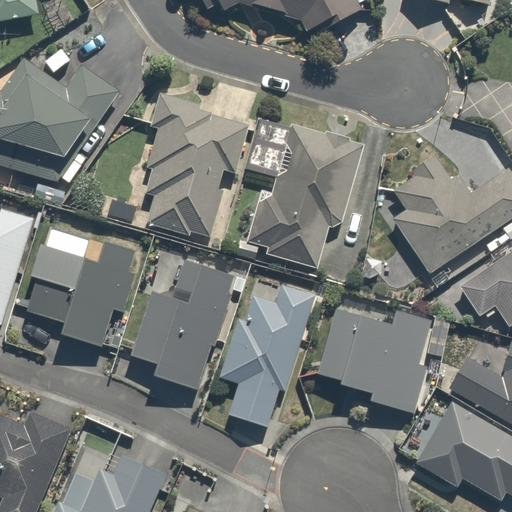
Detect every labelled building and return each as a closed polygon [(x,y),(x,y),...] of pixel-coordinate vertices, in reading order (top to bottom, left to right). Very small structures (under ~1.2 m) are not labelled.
[(0,0),(0,17),(32,12),(30,0),(0,0)] [(198,0),(208,15),(232,0),(244,0),(284,4),(300,25),(348,7),(345,0),(198,0)] [(57,87),(13,60),(0,81),(0,166),(50,197),(117,87),(74,60),(57,87)] [(149,83),(141,123),(156,127),(142,195),(148,196),(143,221),(205,234),(219,166),(232,169),(243,118),(202,110),(205,95),(149,83)] [(354,150),(285,134),(271,192),(255,188),(243,238),(263,243),(260,257),(325,272),(354,150)] [(407,207),(390,219),(424,267),(511,204),(511,184),(502,171),(464,198),(428,148),(411,160),(417,169),(392,187),(407,207)] [(0,319),(40,219),(0,202),(0,319)] [(91,262),(37,245),(28,273),(36,275),(25,309),(58,319),(55,329),(109,346),(138,252),(98,240),(91,262)] [(166,305),(143,297),(125,350),(151,359),(147,373),(191,388),(230,276),(182,259),(166,305)] [(237,291),(214,377),(233,382),(226,410),(265,420),(275,381),(287,384),(310,294),(278,285),(274,301),(237,291)] [(382,328),(331,309),(309,367),(361,387),(358,395),(409,413),(441,325),(390,306),(382,328)] [(437,393),(447,398),(412,461),(455,485),(459,477),(499,500),(502,496),(511,501),(511,335),(494,368),(461,349),(437,393)] [(24,424),(0,412),(0,511),(27,511),(71,414),(36,398),(24,424)] [(97,468),(80,506),(58,496),(50,511),(139,511),(160,464),(122,447),(111,474),(97,468)] [(220,511),(192,497),(184,511),(220,511)]
